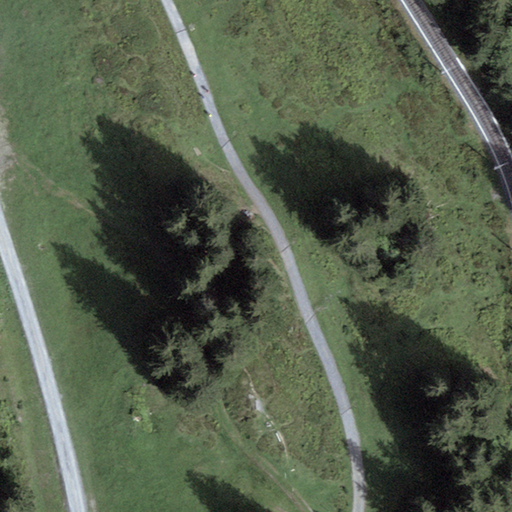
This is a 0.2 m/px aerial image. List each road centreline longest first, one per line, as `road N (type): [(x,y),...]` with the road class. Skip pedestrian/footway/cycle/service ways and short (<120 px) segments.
road 1 (track): [(165,0),(219,131),(275,228),(341,394),(357,467),(356,511)]
road 2 (track): [(305,511),(241,444),(200,362),(0,143)]
road 3 (track): [(0,228),(78,511)]
